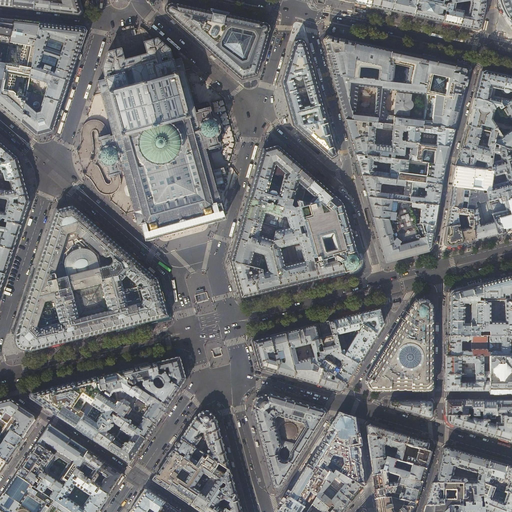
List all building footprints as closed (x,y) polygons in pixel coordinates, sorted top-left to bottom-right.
[(0,0),(0,5),(52,11),(62,12),(78,14),(80,12),(80,10),(77,0),(0,0)] [(371,0),(370,6),(381,9),(383,9),(391,11),(392,11),(393,0),(371,0)] [(416,0),(393,0),(392,11),(402,13),(413,16),(416,0)] [(447,0),(416,0),(413,16),(427,19),(442,22),(446,3),(448,3),(447,0)] [(485,6),(485,0),(469,0),(470,3),(470,5),(469,5),(468,10),(469,10),(468,12),(467,11),(467,12),(463,10),(459,26),(465,27),(469,28),(475,30),(477,30),(478,29),(480,28),(480,27),(482,21),(483,14),(484,11),(485,6)] [(511,0),(499,0),(500,1),(499,1),(500,4),(502,7),(501,7),(502,9),(503,9),(504,12),(503,12),(505,15),(505,14),(507,17),(508,20),(509,19),(511,24),(511,0)] [(165,8),(165,9),(165,10),(166,11),(167,13),(168,14),(169,15),(178,23),(192,36),(212,54),(241,79),(256,75),(262,54),(269,33),(268,32),(269,31),(270,29),(270,27),(269,25),(269,24),(267,23),(266,22),(264,21),(263,21),(261,22),(262,21),(249,18),(228,13),(228,12),(226,11),(211,8),(211,9),(211,8),(210,9),(206,8),(185,3),(176,1),(175,2),(174,1),(173,1),(171,1),(169,2),(167,3),(167,4),(166,6),(165,8)] [(454,8),(455,2),(448,3),(446,3),(442,22),(450,24),(451,24),(459,26),(463,10),(454,8)] [(0,17),(0,90),(5,62),(9,42),(14,19),(1,18),(0,17)] [(25,20),(14,19),(9,42),(24,45),(20,65),(5,62),(0,90),(0,104),(7,111),(21,123),(26,96),(12,94),(15,75),(29,77),(31,68),(40,22),(25,20)] [(63,25),(40,22),(31,68),(69,81),(76,59),(81,46),(86,30),(84,27),(63,25)] [(342,51),(352,53),(352,51),(355,41),(340,38),(338,37),(330,36),(327,35),(325,37),(322,39),(325,47),(326,53),(335,52),(342,51)] [(215,213),(214,206),(213,203),(214,203),(216,202),(217,202),(219,202),(219,200),(218,198),(218,196),(217,193),(216,191),(216,189),(204,147),(208,146),(209,148),(211,147),(211,146),(216,145),(216,146),(217,146),(220,145),(219,141),(218,142),(217,141),(216,142),(215,137),(216,137),(216,136),(217,135),(216,134),(217,133),(218,132),(218,131),(220,131),(220,130),(220,129),(220,127),(219,127),(218,125),(218,124),(218,123),(219,122),(218,121),(218,120),(216,119),(215,120),(214,119),(213,119),(212,118),(211,116),(211,117),(210,116),(209,116),(208,112),(209,111),(210,110),(209,107),(207,107),(206,108),(207,109),(201,110),(201,109),(198,110),(199,112),(195,113),(183,70),(180,57),(173,59),(172,57),(169,49),(158,38),(151,40),(144,42),(144,43),(147,53),(124,60),(122,49),(122,48),(108,52),(103,67),(105,75),(105,77),(98,79),(102,92),(114,135),(109,136),(109,135),(107,135),(104,136),(100,137),(98,138),(99,141),(100,141),(102,147),(101,147),(101,148),(99,149),(99,151),(98,152),(98,153),(97,155),(98,156),(98,157),(98,159),(99,160),(99,161),(100,162),(101,163),(102,164),(103,164),(103,165),(104,165),(105,165),(106,166),(106,165),(107,165),(109,172),(108,172),(108,175),(110,175),(114,174),(118,173),(119,172),(119,170),(123,169),(135,211),(135,214),(136,216),(136,217),(137,219),(138,222),(138,224),(139,224),(141,223),(143,222),(144,222),(145,225),(147,231),(147,232),(148,232),(148,233),(151,232),(152,232),(152,231),(154,231),(157,230),(157,231),(161,230),(161,229),(161,228),(161,227),(164,226),(166,225),(166,226),(167,226),(169,225),(170,225),(169,224),(172,224),(174,223),(175,224),(178,223),(178,222),(181,221),(183,221),(184,222),(187,221),(187,220),(189,219),(191,218),(192,219),(195,218),(196,218),(196,217),(198,217),(201,216),(201,217),(202,217),(203,218),(206,217),(206,216),(208,216),(210,215),(211,216),(212,216),(215,215),(215,214),(215,213)] [(290,54),(287,63),(296,66),(297,59),(298,59),(299,59),(300,59),(301,59),(300,62),(301,66),(311,63),(307,51),(306,45),(305,45),(305,44),(305,42),(303,41),(302,40),(301,39),(299,39),(297,39),(296,40),(294,41),(293,43),(293,45),(292,45),(290,54)] [(391,67),(392,62),(390,61),(390,59),(389,59),(391,49),(372,45),(355,41),(352,51),(352,53),(355,77),(391,81),(392,81),(392,74),(391,74),(393,70),(392,70),(391,67)] [(390,61),(392,62),(391,67),(392,70),(393,70),(391,74),(392,74),(394,63),(410,66),(408,83),(426,85),(463,95),(466,81),(469,69),(467,66),(442,60),(415,54),(394,50),(391,49),(389,59),(390,59),(390,61)] [(355,77),(352,53),(342,51),(335,52),(326,53),(329,64),(332,75),(355,77)] [(296,66),(287,63),(284,74),(282,82),(285,93),(297,89),(294,79),(295,78),(295,79),(297,80),(300,79),(302,77),(301,77),(303,76),(305,87),(316,84),(313,72),(311,63),(301,66),(299,66),(296,66)] [(65,92),(69,81),(31,68),(29,77),(28,82),(27,90),(62,102),(65,92)] [(495,88),(502,89),(506,74),(495,72),(490,71),(489,70),(484,69),(481,71),(476,91),(474,98),(491,102),(494,108),(498,105),(500,108),(502,107),(503,106),(500,102),(500,98),(493,97),(495,88)] [(500,102),(503,106),(511,99),(511,75),(506,74),(502,89),(502,90),(503,91),(504,92),(505,92),(507,92),(508,92),(509,91),(511,91),(511,98),(508,100),(500,98),(500,102)] [(355,77),(332,75),(336,86),(338,95),(356,97),(357,85),(377,88),(376,99),(384,100),(385,97),(387,95),(388,94),(390,92),(390,89),(391,81),(355,77)] [(392,81),(391,81),(390,89),(392,89),(403,91),(402,93),(396,92),(395,103),(394,113),(400,114),(400,117),(388,115),(387,123),(406,125),(422,127),(422,125),(423,120),(423,119),(409,118),(409,117),(406,117),(407,115),(408,115),(409,109),(410,108),(411,107),(412,106),(412,105),(412,103),(411,102),(410,101),(409,100),(410,94),(409,94),(409,91),(425,93),(426,85),(408,83),(393,82),(392,81)] [(319,93),(316,84),(305,87),(309,100),(308,100),(307,99),(305,97),(303,98),(301,100),(302,102),(301,102),(297,89),(285,93),(286,97),(291,114),(323,105),(319,93)] [(463,95),(426,85),(425,93),(425,94),(429,94),(427,105),(432,106),(458,112),(460,103),(463,95)] [(57,117),(62,102),(27,90),(26,92),(26,96),(21,123),(29,129),(36,136),(53,131),(57,117)] [(491,102),(474,98),(474,99),(475,99),(474,104),(473,107),(474,109),(474,110),(473,111),(472,111),(472,112),(472,113),(486,117),(493,112),(494,108),(491,102)] [(355,101),(339,99),(342,109),(345,119),(368,121),(387,123),(388,115),(388,113),(386,111),(385,109),(384,106),(383,104),(375,103),(374,114),(354,112),(355,101)] [(511,99),(503,106),(502,107),(511,122),(511,99)] [(324,113),(323,105),(291,114),(294,125),(299,130),(308,137),(318,125),(327,122),(324,113)] [(432,106),(427,105),(425,120),(423,120),(422,125),(439,127),(444,127),(454,129),(456,121),(458,112),(432,106)] [(486,117),(472,113),(473,113),(473,114),(471,116),(470,118),(469,124),(468,123),(467,125),(481,128),(482,130),(490,132),(492,131),(495,132),(494,138),(496,139),(502,135),(498,130),(498,128),(492,118),(493,112),(486,117)] [(368,121),(345,119),(348,129),(351,139),(367,135),(368,121)] [(387,123),(368,121),(367,135),(351,139),(353,146),(355,154),(403,159),(403,154),(404,154),(405,147),(410,147),(409,153),(406,153),(405,153),(405,154),(414,155),(416,143),(404,141),(401,140),(401,138),(404,139),(406,125),(387,123)] [(331,158),(336,155),(331,136),(327,122),(318,125),(308,137),(318,147),(331,158)] [(439,127),(422,125),(422,127),(406,125),(404,139),(404,141),(416,143),(418,143),(421,143),(449,146),(452,137),(454,129),(444,127),(444,130),(439,129),(439,127)] [(495,132),(492,131),(490,132),(482,130),(481,128),(467,125),(464,136),(461,148),(471,149),(469,167),(473,168),(475,159),(486,162),(485,169),(490,170),(493,146),(494,142),(494,138),(495,132)] [(511,128),(502,135),(496,139),(494,138),(494,142),(499,144),(511,149),(511,128)] [(0,156),(8,148),(0,140),(0,156)] [(418,143),(416,143),(414,155),(405,154),(404,154),(403,154),(403,159),(445,164),(447,156),(449,146),(421,143),(421,146),(418,145),(418,143)] [(259,162),(255,175),(271,180),(276,164),(286,173),(285,174),(282,186),(288,189),(291,181),(303,167),(288,153),(277,144),(262,148),(259,162)] [(486,193),(488,200),(503,196),(504,200),(489,204),(497,233),(511,229),(511,149),(499,144),(498,147),(493,146),(490,170),(493,170),(490,190),(489,192),(486,193)] [(18,156),(8,148),(0,156),(0,168),(2,169),(5,179),(9,180),(23,176),(21,166),(18,156)] [(459,156),(457,166),(469,167),(471,149),(461,148),(459,156)] [(403,159),(355,154),(358,163),(358,165),(361,174),(412,181),(442,184),(443,175),(445,164),(403,159)] [(473,168),(469,167),(457,166),(455,176),(454,186),(464,187),(485,189),(490,190),(493,170),(490,170),(485,169),(473,168)] [(307,171),(303,167),(291,181),(288,189),(286,198),(293,199),(298,182),(306,188),(315,178),(307,171)] [(407,197),(410,198),(412,181),(361,174),(364,186),(367,196),(407,201),(407,197)] [(268,191),(271,180),(255,175),(252,186),(248,197),(283,207),(286,198),(288,189),(282,186),(279,194),(277,194),(278,193),(276,191),(272,190),(270,191),(270,192),(268,191)] [(25,182),(23,176),(9,180),(10,184),(12,189),(8,190),(0,188),(0,197),(6,198),(7,200),(4,212),(1,211),(1,208),(0,205),(0,219),(13,222),(22,224),(25,213),(30,200),(26,186),(25,182)] [(323,185),(315,178),(306,188),(302,201),(313,203),(321,200),(325,204),(334,194),(323,185)] [(439,205),(440,194),(442,184),(412,181),(410,198),(410,201),(439,205)] [(463,195),(464,187),(454,186),(453,188),(450,206),(456,207),(467,208),(468,195),(463,195)] [(489,204),(488,200),(486,193),(485,189),(464,187),(463,195),(468,195),(467,208),(472,209),(475,239),(487,235),(497,233),(489,204)] [(302,201),(298,200),(304,221),(306,229),(313,256),(312,256),(314,261),(335,255),(336,254),(336,256),(336,257),(337,258),(338,258),(337,259),(341,261),(344,272),(348,271),(348,270),(352,270),(354,269),(356,268),(357,267),(358,265),(359,263),(359,262),(360,260),(358,256),(357,254),(358,254),(357,250),(346,253),(344,245),(341,246),(337,234),(341,233),(339,227),(335,228),(332,215),(335,214),(333,207),(343,204),(341,200),(338,197),(334,194),(325,204),(321,200),(313,203),(302,201)] [(410,201),(407,201),(367,196),(370,206),(370,208),(376,226),(382,247),(385,259),(386,260),(388,261),(408,255),(423,252),(429,250),(425,237),(421,238),(420,233),(424,232),(421,223),(419,222),(416,213),(414,209),(413,208),(412,206),(412,201),(410,201)] [(281,214),(283,207),(248,197),(245,206),(242,217),(262,222),(266,210),(281,214)] [(293,199),(286,198),(283,207),(281,214),(277,227),(271,247),(281,288),(298,283),(318,278),(314,261),(312,256),(313,256),(306,229),(301,230),(299,223),(304,221),(298,200),(293,199)] [(439,205),(412,201),(412,206),(413,208),(414,206),(417,206),(417,207),(421,207),(420,214),(416,213),(419,222),(421,223),(435,224),(437,214),(439,205)] [(14,335),(16,335),(15,338),(15,340),(15,341),(16,343),(17,345),(18,347),(20,348),(23,349),(26,349),(29,349),(29,351),(97,333),(115,329),(165,316),(168,316),(165,305),(160,287),(157,277),(156,277),(114,240),(72,204),(64,206),(56,208),(51,222),(43,247),(21,314),(14,335)] [(347,215),(343,204),(333,207),(335,214),(332,215),(335,228),(339,227),(341,233),(337,234),(341,246),(344,245),(346,253),(357,250),(353,239),(347,215)] [(459,223),(456,207),(450,206),(448,222),(447,226),(459,223)] [(472,209),(467,208),(456,207),(459,223),(459,229),(463,242),(465,241),(469,240),(473,239),(475,239),(472,209)] [(277,227),(262,222),(242,217),(240,227),(236,238),(271,247),(277,227)] [(13,222),(0,219),(0,245),(13,250),(17,238),(22,224),(13,222)] [(434,234),(435,224),(421,223),(424,233),(425,237),(429,250),(431,248),(434,234)] [(459,229),(459,223),(447,226),(446,234),(445,240),(445,241),(445,242),(447,244),(448,245),(449,245),(450,245),(455,244),(456,243),(462,242),(463,242),(459,229)] [(281,288),(271,247),(236,238),(233,249),(230,258),(230,259),(230,260),(250,265),(260,268),(260,269),(260,270),(256,284),(258,293),(269,290),(281,288)] [(0,271),(6,273),(10,261),(13,250),(0,245),(0,271)] [(336,259),(335,255),(314,261),(318,278),(326,276),(332,275),(344,272),(341,261),(337,259),(336,259)] [(249,269),(250,265),(230,260),(234,274),(237,286),(241,297),(258,293),(256,284),(260,270),(258,270),(258,271),(257,271),(256,274),(254,274),(253,270),(249,271),(249,270),(249,269)] [(332,275),(326,276),(327,280),(345,276),(344,272),(332,275)] [(506,276),(500,278),(497,278),(495,279),(482,282),(482,330),(482,333),(482,335),(487,335),(489,335),(511,334),(511,275),(506,276)] [(452,290),(451,290),(448,294),(447,331),(447,335),(482,335),(482,333),(479,333),(480,330),(482,330),(482,282),(481,283),(472,285),(465,287),(461,288),(452,290)] [(431,388),(432,386),(432,382),(432,377),(432,367),(432,356),(432,343),(432,330),(432,315),(432,306),(431,304),(430,301),(427,299),(424,298),(421,298),(418,299),(416,300),(414,302),(409,309),(396,330),(386,347),(375,365),(369,375),(365,381),(367,385),(370,390),(377,390),(429,390),(430,389),(431,388)] [(346,313),(346,316),(357,314),(378,308),(378,306),(346,313)] [(380,308),(378,308),(357,314),(346,316),(333,320),(341,352),(358,363),(370,344),(383,323),(380,308)] [(116,333),(166,320),(165,316),(115,329),(116,333)] [(324,369),(346,383),(352,373),(358,363),(341,352),(333,320),(325,322),(317,324),(322,345),(318,346),(319,355),(316,356),(316,360),(319,362),(318,365),(322,367),(324,369)] [(322,345),(317,324),(309,326),(301,328),(305,344),(309,343),(309,344),(311,344),(313,354),(312,355),(311,353),(309,354),(308,355),(308,358),(309,358),(310,364),(312,362),(318,365),(319,362),(316,360),(316,356),(319,355),(318,346),(322,345)] [(305,344),(301,328),(294,329),(284,332),(293,366),(295,370),(293,377),(295,377),(317,384),(321,371),(322,367),(318,365),(312,362),(310,364),(309,358),(308,358),(298,360),(297,360),(294,346),(304,344),(305,344)] [(293,366),(284,332),(277,334),(269,335),(277,366),(275,371),(293,377),(295,370),(293,366)] [(511,354),(511,334),(489,335),(489,355),(511,354)] [(277,366),(269,335),(258,338),(252,340),(257,358),(260,367),(267,369),(274,371),(275,371),(277,366)] [(482,335),(447,335),(445,335),(445,345),(445,355),(483,355),(487,355),(487,335),(482,335)] [(511,354),(489,355),(489,390),(501,390),(511,390),(511,354)] [(483,373),(483,355),(445,355),(445,364),(445,373),(483,373)] [(483,373),(445,373),(445,390),(467,390),(489,390),(489,355),(487,355),(483,355),(483,373)] [(173,400),(183,385),(185,381),(183,370),(179,358),(170,360),(134,369),(129,371),(115,374),(134,387),(136,383),(142,382),(143,384),(142,385),(142,387),(144,388),(144,390),(151,395),(149,397),(166,409),(173,400)] [(342,388),(346,383),(324,369),(324,370),(324,371),(324,372),(321,371),(317,384),(327,387),(339,390),(342,389),(342,388)] [(119,404),(131,410),(142,393),(134,387),(115,374),(107,376),(97,379),(99,387),(101,393),(110,398),(112,393),(113,393),(114,396),(116,397),(116,400),(117,400),(116,402),(118,404),(119,404)] [(99,387),(97,379),(88,381),(76,384),(78,394),(85,393),(85,395),(87,395),(92,394),(93,393),(94,392),(98,395),(99,392),(101,393),(99,387)] [(78,394),(76,384),(44,392),(30,396),(29,398),(75,429),(84,415),(91,405),(98,395),(94,392),(93,393),(92,394),(87,395),(85,395),(85,393),(78,394)] [(118,404),(116,402),(110,398),(101,393),(99,392),(98,395),(91,405),(103,413),(99,419),(96,424),(84,415),(75,429),(84,434),(92,440),(100,429),(103,431),(105,429),(112,419),(112,416),(113,412),(118,404)] [(160,418),(166,409),(149,397),(142,393),(131,410),(155,427),(160,418)] [(305,449),(316,431),(325,416),(325,415),(324,412),(292,402),(267,395),(267,396),(265,396),(264,396),(262,396),(260,397),(259,397),(256,399),(254,401),(253,403),(253,405),(253,408),(253,410),(252,410),(257,430),(258,434),(273,488),(280,489),(293,468),(305,449)] [(432,415),(432,413),(432,403),(432,401),(431,400),(430,400),(429,400),(411,400),(393,399),(391,399),(390,400),(389,401),(389,402),(389,403),(389,404),(390,405),(391,406),(393,406),(410,411),(429,417),(430,417),(431,416),(432,415)] [(504,400),(500,400),(496,400),(496,419),(496,429),(493,436),(502,439),(509,441),(511,433),(511,415),(511,404),(511,399),(508,400),(504,400)] [(0,435),(5,428),(19,406),(13,403),(10,400),(6,401),(0,402),(0,435)] [(446,408),(446,414),(447,414),(461,414),(461,400),(453,400),(446,400),(446,408)] [(468,414),(472,414),(472,400),(466,400),(461,400),(461,414),(468,414)] [(472,414),(480,414),(483,414),(483,400),(477,400),(472,400),(472,414)] [(489,400),(483,400),(483,414),(483,418),(496,419),(496,400),(489,400)] [(144,441),(145,441),(150,434),(155,427),(131,410),(119,404),(118,404),(113,412),(117,415),(116,418),(125,423),(129,426),(127,429),(144,441)] [(35,421),(35,417),(28,412),(19,406),(5,428),(22,440),(30,429),(35,421)] [(230,473),(222,444),(216,420),(214,420),(214,418),(213,416),(211,414),(209,413),(207,412),(204,412),(201,413),(199,414),(197,416),(197,418),(195,417),(188,428),(180,440),(202,454),(203,453),(202,453),(202,452),(202,451),(201,451),(200,451),(195,447),(201,439),(201,438),(199,436),(200,434),(202,434),(203,433),(207,445),(205,446),(204,446),(205,450),(205,451),(206,451),(208,451),(209,454),(208,454),(206,457),(219,466),(230,473)] [(470,429),(493,436),(496,429),(496,419),(483,418),(483,414),(480,414),(480,418),(477,418),(474,417),(473,417),(472,417),(472,418),(468,417),(468,414),(461,414),(447,414),(446,414),(446,415),(447,418),(447,420),(447,421),(448,421),(448,422),(449,423),(470,429)] [(121,429),(125,423),(116,418),(112,416),(112,419),(105,429),(103,431),(100,429),(92,440),(100,445),(107,450),(116,436),(112,434),(110,435),(109,436),(106,433),(107,431),(108,432),(110,430),(112,428),(113,428),(113,426),(112,426),(111,425),(113,423),(121,429)] [(355,435),(353,420),(346,418),(339,416),(333,426),(322,444),(311,462),(306,470),(314,474),(326,481),(330,474),(329,473),(328,472),(327,470),(327,468),(326,466),(327,465),(327,463),(328,462),(329,461),(331,460),(332,459),(334,459),(336,459),(338,459),(341,461),(343,463),(344,464),(345,467),(345,469),(344,471),(342,474),(340,475),(354,483),(362,488),(362,484),(359,461),(355,435)] [(129,426),(125,423),(121,429),(116,436),(107,450),(118,457),(129,465),(137,453),(145,441),(144,441),(127,429),(129,426)] [(367,432),(367,436),(384,438),(384,440),(406,446),(408,437),(388,431),(369,425),(366,428),(367,432)] [(37,445),(33,451),(23,466),(16,476),(54,502),(87,452),(79,446),(61,434),(50,427),(44,436),(37,445)] [(19,445),(22,440),(5,428),(0,435),(0,439),(4,442),(16,450),(19,445)] [(369,449),(371,460),(384,458),(384,451),(385,451),(385,448),(384,448),(384,447),(385,445),(396,449),(397,450),(394,460),(400,462),(402,457),(406,446),(384,440),(384,438),(367,436),(369,449)] [(417,439),(408,437),(406,446),(419,449),(415,460),(402,457),(400,462),(426,470),(428,462),(431,453),(427,452),(429,446),(427,442),(424,441),(419,440),(417,439)] [(201,459),(203,455),(202,454),(180,440),(176,446),(172,452),(195,467),(198,463),(192,459),(191,457),(193,454),(201,459)] [(11,457),(16,450),(4,442),(0,447),(0,459),(6,464),(11,457)] [(468,455),(446,448),(443,450),(439,467),(435,484),(442,484),(462,485),(463,503),(484,504),(484,502),(483,502),(483,484),(489,461),(468,455)] [(71,511),(90,484),(104,463),(95,457),(87,452),(54,502),(69,511),(71,511)] [(191,506),(219,466),(206,457),(203,455),(201,459),(198,463),(195,467),(172,452),(167,459),(157,474),(153,481),(160,485),(173,494),(185,502),(191,506)] [(372,469),(373,476),(380,475),(379,471),(382,472),(386,458),(384,458),(371,460),(372,469)] [(424,476),(426,470),(400,462),(394,460),(386,458),(382,472),(387,473),(399,477),(422,483),(424,476)] [(498,463),(489,461),(483,484),(499,491),(501,483),(507,466),(502,464),(498,463)] [(104,463),(90,484),(108,497),(115,486),(122,476),(113,470),(104,463)] [(203,511),(230,473),(219,466),(191,506),(196,510),(199,511),(203,511)] [(511,467),(507,466),(501,483),(507,485),(504,492),(511,495),(511,467)] [(316,499),(323,485),(312,478),(314,474),(306,470),(297,484),(288,499),(308,511),(309,511),(310,508),(312,505),(316,499)] [(352,500),(362,488),(354,483),(340,475),(332,471),(330,474),(326,481),(325,482),(350,502),(352,500)] [(380,475),(373,476),(374,487),(376,499),(377,499),(391,498),(393,498),(398,499),(399,499),(400,495),(394,493),(397,483),(388,484),(386,475),(387,473),(382,472),(379,471),(380,475)] [(224,511),(225,510),(228,506),(235,496),(236,495),(236,493),(230,473),(203,511),(224,511)] [(47,511),(54,502),(16,476),(12,481),(6,490),(4,494),(20,505),(29,511),(47,511)] [(404,507),(413,508),(415,509),(418,496),(422,483),(399,477),(397,483),(394,493),(400,495),(399,499),(404,501),(404,507)] [(342,511),(345,509),(350,502),(325,482),(323,485),(316,499),(332,511),(342,511)] [(97,511),(99,510),(108,497),(90,484),(71,511),(97,511)] [(443,506),(425,506),(423,511),(447,511),(447,507),(462,507),(463,503),(462,485),(442,484),(442,492),(442,496),(443,500),(443,506)] [(429,495),(425,506),(443,506),(443,500),(442,496),(440,496),(440,495),(440,494),(439,493),(439,491),(441,491),(441,492),(442,492),(442,484),(435,484),(432,485),(429,495)] [(483,484),(483,502),(484,502),(484,504),(484,505),(503,511),(511,511),(511,495),(504,492),(499,491),(483,484)] [(131,511),(159,511),(165,504),(155,497),(146,491),(137,504),(131,511)] [(29,511),(20,505),(4,494),(0,499),(0,511),(29,511)] [(240,511),(239,505),(236,495),(235,496),(228,506),(228,508),(227,508),(228,510),(229,510),(228,511),(225,510),(224,511),(240,511)] [(379,509),(379,511),(411,511),(413,508),(404,507),(404,501),(399,499),(398,499),(397,502),(402,504),(403,506),(400,509),(399,511),(396,511),(393,511),(392,509),(391,498),(377,499),(379,509)] [(307,511),(308,511),(288,499),(283,507),(280,511),(307,511)] [(332,511),(316,499),(312,505),(319,511),(332,511)] [(69,511),(54,502),(47,511),(69,511)] [(484,511),(484,505),(484,504),(463,503),(462,507),(462,511),(484,511)]
